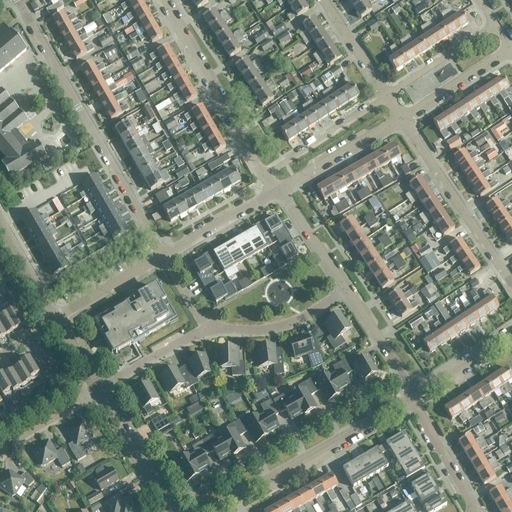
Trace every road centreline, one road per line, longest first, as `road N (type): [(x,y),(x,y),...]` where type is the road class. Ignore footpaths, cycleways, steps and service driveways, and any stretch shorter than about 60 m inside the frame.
road 1 (residential): [(161,257),(16,0)]
road 2 (tertiary): [(411,396),(213,511)]
road 3 (residential): [(264,176),(161,0)]
road 4 (residential): [(511,286),(401,120)]
road 5 (residential): [(345,289),(275,329),(209,328)]
road 6 (residential): [(264,176),(386,96)]
road 7 (residential): [(166,511),(97,388)]
road 8 (residential): [(281,189),(401,120)]
road 9 (residential): [(476,511),(411,396)]
road 10 (residential): [(401,120),(511,48)]
road 11 (residential): [(161,257),(274,193)]
road 12 (residential): [(386,96),(494,24)]
road 13 (residential): [(97,388),(209,328)]
road 14 (residential): [(411,396),(345,289)]
road 15 (residential): [(56,320),(161,257)]
road 16 (tertiary): [(511,331),(411,396)]
